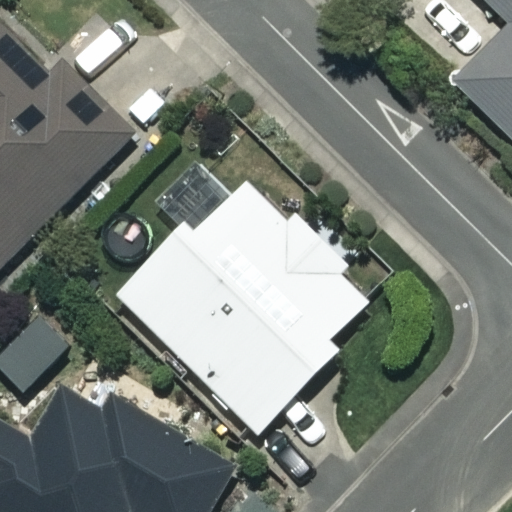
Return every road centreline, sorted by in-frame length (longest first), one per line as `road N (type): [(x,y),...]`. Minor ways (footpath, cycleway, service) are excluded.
road 1 (residential): [(246,0),(511,263)]
road 2 (residential): [(511,413),(409,511)]
